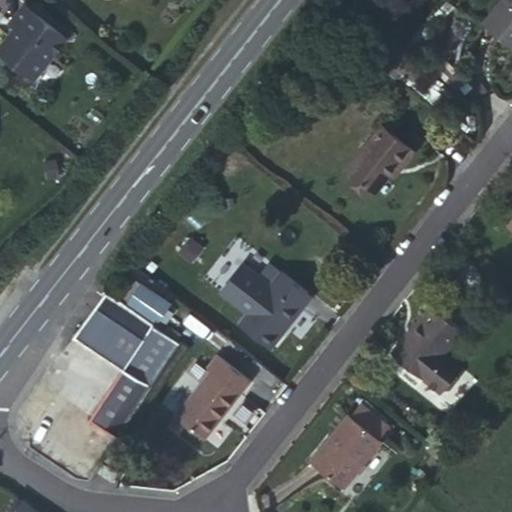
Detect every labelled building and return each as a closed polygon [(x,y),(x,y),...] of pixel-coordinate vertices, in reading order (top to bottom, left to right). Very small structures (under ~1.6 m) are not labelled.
[(511,0),(501,0),(482,26),(511,48),(511,0)] [(20,30),(0,55),(36,83),(70,41),(29,9),(15,26),(20,30)] [(379,124),(343,169),(371,190),(393,163),(397,166),(411,149),(379,124)] [(276,328),(306,290),(280,268),(237,321),(268,345),(280,331),(276,328)] [(159,322),(108,290),(74,334),(123,368),(88,416),(118,436),(181,341),(158,325),(159,322)] [(310,293),(306,290),(276,328),(280,331),(310,293)] [(460,326),(432,303),(392,352),(441,389),(443,386),(449,385),(459,373),(458,366),(461,363),(445,350),(460,331),(463,328),(460,326)] [(483,321),(472,312),(460,326),(463,328),(460,331),(469,338),(483,321)] [(208,372),(174,416),(201,437),(247,379),(215,355),(204,368),(208,372)] [(347,412),(309,459),(340,486),(379,438),(347,412)] [(107,464),(102,470),(109,476),(108,477),(114,481),(119,474),(107,464)] [(39,511),(19,499),(10,511),(39,511)]
